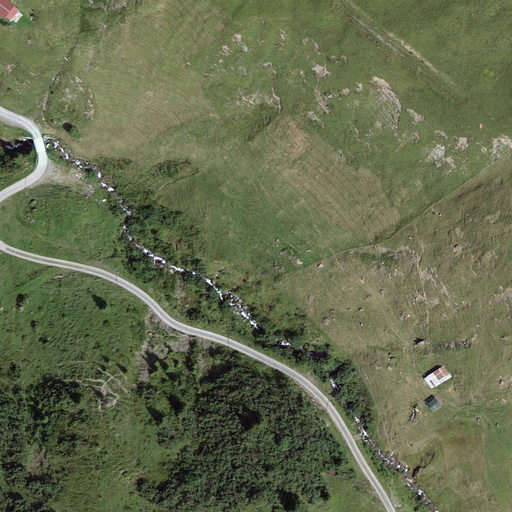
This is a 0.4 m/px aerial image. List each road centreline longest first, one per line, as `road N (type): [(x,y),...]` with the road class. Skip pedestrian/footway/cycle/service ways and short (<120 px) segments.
road 1 (track): [(396,511),(328,398),(119,277),(0,241)]
road 2 (track): [(0,197),(42,168),(37,135),(0,111)]
